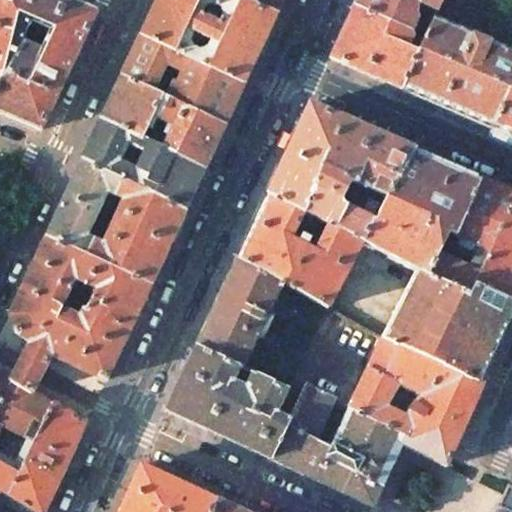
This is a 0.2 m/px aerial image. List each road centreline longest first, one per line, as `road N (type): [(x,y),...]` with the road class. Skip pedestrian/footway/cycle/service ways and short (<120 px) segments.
road 1 (residential): [(124,421),(290,67)]
road 2 (residential): [(290,67),(511,164)]
road 3 (residential): [(306,511),(124,421)]
road 4 (residential): [(126,2),(51,165)]
road 5 (residential): [(124,421),(0,351)]
road 6 (residential): [(51,165),(0,278)]
